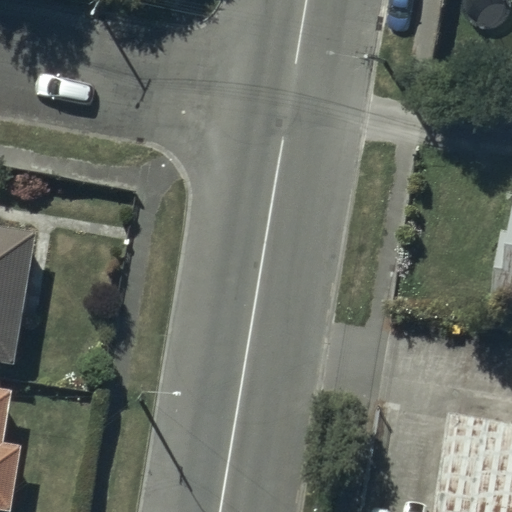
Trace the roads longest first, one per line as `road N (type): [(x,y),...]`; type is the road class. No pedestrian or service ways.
road 1 (tertiary): [(290,113),(220,511)]
road 2 (residential): [(290,113),(0,59)]
